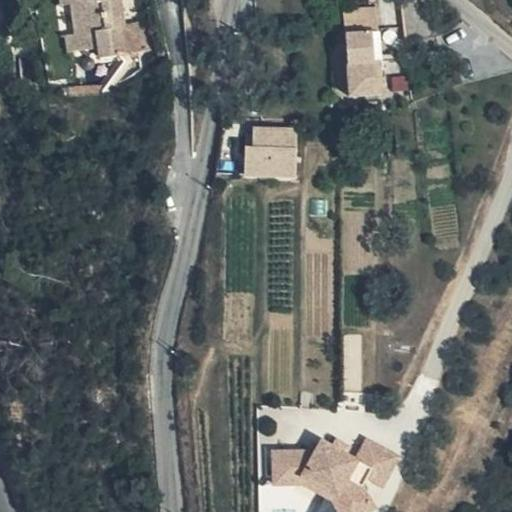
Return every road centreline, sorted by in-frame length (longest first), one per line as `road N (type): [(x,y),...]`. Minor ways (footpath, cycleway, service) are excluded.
road 1 (residential): [(171,511),(159,393),(166,315),(215,136),(236,0)]
road 2 (unknown): [(215,136),(175,0)]
